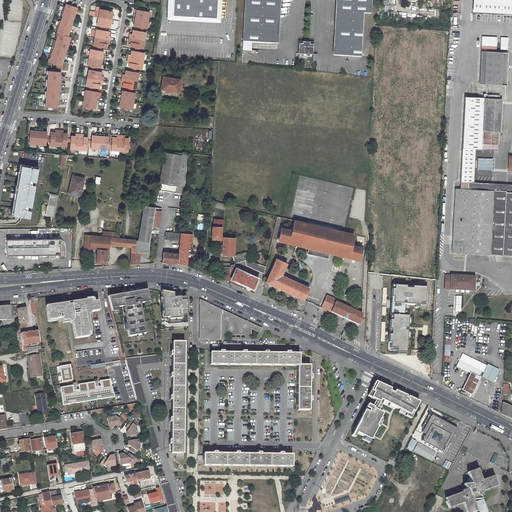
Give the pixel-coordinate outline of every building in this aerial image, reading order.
[(217,18),(217,0),(173,0),(173,16),(217,18)] [(245,0),(243,41),(250,41),(273,42),(279,37),(280,0),(245,0)] [(336,0),(333,49),(338,55),(361,56),(363,12),(371,13),(371,0),(336,0)] [(511,0),(472,0),(472,9),(511,10),(511,0)] [(62,66),(63,66),(64,62),(72,37),(69,36),(79,7),(67,3),(66,6),(65,6),(62,15),(63,15),(62,20),(61,20),(59,25),(58,29),(59,30),(49,61),(58,64),(62,66)] [(101,9),(99,17),(114,20),(115,16),(113,16),(114,11),(109,10),(104,10),(101,9)] [(148,21),(150,12),(147,12),(142,11),(137,10),(136,14),(134,14),(133,18),(148,21)] [(114,20),(99,17),(98,26),(101,26),(106,27),(111,28),(111,24),(114,24),(114,20)] [(148,21),(133,18),(132,22),(135,22),(134,27),(139,28),(144,28),(147,29),(148,21)] [(100,30),(97,29),(95,37),(111,40),(112,36),(109,36),(110,32),(105,31),(100,30)] [(138,31),(133,30),(133,34),(130,34),(130,38),(145,41),(146,32),(143,32),(138,31)] [(111,40),(95,37),(93,46),(97,47),(102,47),(107,48),(108,44),(110,45),(111,40)] [(145,41),(130,38),(129,42),(131,43),(130,47),(135,48),(140,49),(143,49),(145,41)] [(299,40),(298,53),(313,54),(314,41),(299,40)] [(91,49),(90,57),(105,60),(106,56),(103,55),(104,51),(101,51),(96,50),(91,49)] [(129,54),(128,58),(143,61),(145,53),(140,52),(135,51),(132,50),(131,54),(129,54)] [(509,53),(487,52),(485,84),(507,86),(509,53)] [(105,60),(90,57),(88,66),(93,67),(98,68),(101,68),(102,64),(104,64),(105,60)] [(143,61),(128,58),(127,63),(130,63),(129,67),(132,68),(136,69),(142,70),(143,61)] [(93,70),(90,69),(88,78),(104,81),(104,76),(102,76),(103,72),(98,71),(93,70)] [(57,71),(49,70),(49,72),(48,72),(47,75),(47,80),(48,81),(48,82),(48,84),(47,84),(46,93),(47,93),(47,94),(47,96),(45,96),(45,104),(46,104),(46,106),(59,107),(62,71),(57,71)] [(131,71),(126,70),(125,74),(123,74),(122,78),(138,81),(139,72),(136,72),(131,71)] [(163,77),(161,90),(169,91),(170,89),(179,91),(180,81),(163,77)] [(104,81),(88,78),(87,86),(90,87),(94,88),(100,89),(100,84),(103,85),(104,81)] [(138,81),(122,78),(122,82),(124,83),(123,87),(128,88),(133,89),(136,89),(138,81)] [(89,90),(86,89),(85,98),(100,101),(101,96),(98,96),(99,92),(94,91),(89,90)] [(119,98),(134,101),(135,93),(132,92),(128,91),(123,90),(122,95),(119,94),(119,98)] [(461,177),(474,178),(475,150),(478,97),(466,97),(461,177)] [(502,99),(478,97),(475,150),(499,150),(502,99)] [(100,101),(85,98),(83,106),(86,107),(91,108),(96,109),(97,104),(99,105),(100,101)] [(134,101),(119,98),(118,102),(120,103),(119,107),(125,108),(129,109),(132,109),(134,101)] [(39,144),(40,128),(36,128),(35,130),(31,130),(31,135),(30,140),(30,143),(39,144)] [(44,129),(40,128),(39,144),(47,145),(47,141),(48,137),(48,131),(44,131),(44,129)] [(59,146),(60,130),(56,130),(56,132),(51,132),(51,137),(51,142),(50,145),(59,146)] [(64,130),(60,130),(59,146),(67,146),(68,143),(68,138),(69,133),(64,133),(64,130)] [(100,149),(101,133),(97,133),(97,135),(92,135),(92,140),(91,145),(91,148),(100,149)] [(105,134),(101,133),(100,149),(108,150),(108,147),(109,142),(109,137),(105,136),(105,134)] [(79,149),(80,134),(76,134),(76,136),(72,136),(71,139),(71,143),(71,149),(79,149)] [(85,134),(80,134),(79,149),(88,150),(88,145),(89,140),(89,137),(84,137),(85,134)] [(117,137),(112,137),(112,142),(112,147),(111,150),(120,151),(121,135),(117,135),(117,137)] [(126,136),(121,135),(120,151),(129,151),(129,148),(129,143),(130,138),(125,138),(126,136)] [(188,163),(188,155),(181,153),(181,155),(164,152),(158,190),(184,194),(188,163)] [(61,154),(59,167),(64,168),(67,155),(61,154)] [(476,158),(476,169),(492,170),(492,158),(476,158)] [(40,167),(21,164),(20,171),(21,172),(20,178),(18,178),(17,185),(19,186),(18,193),(16,200),(14,200),(12,215),(30,218),(31,210),(28,209),(28,206),(32,207),(36,185),(32,184),(33,181),(37,182),(40,167)] [(71,175),(67,194),(80,197),(85,178),(71,175)] [(474,178),(461,177),(461,181),(468,182),(467,189),(456,188),(452,252),(511,254),(511,191),(473,190),(474,178)] [(49,194),(45,216),(54,217),(58,196),(49,194)] [(215,201),(215,208),(225,210),(226,204),(215,201)] [(136,240),(135,244),(135,252),(139,252),(144,252),(149,252),(149,241),(150,234),(152,227),(155,210),(155,207),(143,205),(137,240),(136,240)] [(155,210),(152,227),(159,228),(161,211),(155,210)] [(212,226),(211,239),(222,240),(222,237),(222,227),(224,227),(225,220),(224,220),(215,219),(214,226),(212,226)] [(281,227),(278,241),(296,246),(308,249),(307,254),(308,254),(322,257),(328,258),(329,254),(360,261),(363,248),(363,247),(363,246),(354,244),(355,235),(356,234),(336,229),(294,219),(294,221),(292,229),(281,227)] [(165,236),(165,239),(179,241),(179,242),(180,233),(165,232),(165,236)] [(180,233),(179,242),(192,243),(193,234),(180,233)] [(84,234),(83,250),(89,250),(90,249),(96,249),(98,236),(90,235),(84,234)] [(96,249),(94,263),(106,264),(107,251),(109,250),(110,245),(118,246),(119,238),(102,236),(98,236),(96,249)] [(222,240),(221,255),(235,256),(236,238),(222,237),(222,240)] [(37,239),(7,239),(7,255),(61,254),(60,238),(52,238),(37,239)] [(119,238),(118,246),(131,247),(135,244),(136,240),(119,238)] [(179,253),(178,264),(187,266),(189,243),(192,243),(179,242),(178,253),(179,253)] [(131,247),(130,265),(139,264),(139,252),(135,252),(135,244),(131,247)] [(162,263),(168,264),(178,264),(179,253),(178,253),(163,252),(162,263)] [(235,256),(233,257),(234,264),(245,261),(245,259),(245,253),(240,255),(237,255),(235,256)] [(304,301),(310,288),(308,287),(283,275),(288,264),(277,258),(265,283),(304,301)] [(245,261),(246,266),(264,274),(265,267),(245,259),(245,261)] [(222,263),(221,272),(229,273),(230,265),(230,263),(222,263)] [(221,272),(220,277),(230,282),(236,267),(234,264),(230,265),(229,273),(221,272)] [(236,267),(230,282),(254,293),(260,278),(236,267)] [(474,282),(474,277),(446,275),(445,289),(474,291),(474,286),(477,286),(477,282),(474,282)] [(425,306),(427,288),(392,286),(387,346),(390,346),(390,350),(395,350),(395,354),(405,354),(408,316),(403,316),(404,305),(425,306)] [(150,306),(148,289),(109,297),(114,314),(124,312),(129,338),(147,335),(142,307),(150,306)] [(170,318),(182,317),(182,312),(187,311),(186,299),(181,300),(180,296),(174,297),(174,292),(161,290),(164,317),(169,317),(170,318)] [(326,295),(320,308),(343,319),(342,321),(345,322),(346,320),(358,326),(361,319),(362,314),(336,303),(338,300),(326,295)] [(70,320),(73,322),(74,324),(72,324),(74,338),(89,336),(88,333),(91,332),(88,315),(91,312),(99,311),(98,301),(92,302),(91,299),(72,302),(73,306),(70,306),(69,308),(68,302),(61,304),(56,304),(57,305),(50,306),(46,307),(48,320),(56,319),(56,318),(62,317),(63,321),(70,320)] [(258,338),(262,328),(199,299),(199,339),(244,340),(258,338)] [(0,305),(0,319),(13,319),(13,317),(11,306),(11,305),(0,305)] [(19,324),(29,323),(27,307),(18,309),(18,316),(19,324)] [(40,342),(39,331),(20,333),(21,345),(40,342)] [(175,460),(183,459),(185,342),(172,342),(171,350),(169,350),(169,354),(170,354),(170,355),(171,355),(171,373),(169,373),(169,376),(170,376),(170,378),(171,378),(171,395),(169,395),(169,398),(170,398),(170,400),(171,400),(171,417),(169,417),(169,420),(170,420),(170,422),(171,422),(171,439),(169,439),(169,442),(170,442),(170,444),(171,444),(171,453),(175,453),(175,460)] [(210,353),(210,365),(299,365),(299,411),(311,411),(311,401),(313,401),(313,398),(311,398),(311,379),(314,379),(314,375),(313,375),(313,374),(312,374),(312,365),(301,365),(301,353),(298,353),(291,353),(291,351),(289,351),(289,352),(287,352),(287,353),(270,353),(270,351),(268,351),(268,352),(266,352),(266,353),(248,353),(248,351),(246,351),(246,352),(244,352),(244,353),(226,353),(226,351),(224,351),(223,352),(221,352),(221,353),(210,353)] [(42,376),(39,355),(28,357),(30,371),(33,371),(33,378),(42,376)] [(156,448),(160,447),(136,365),(159,362),(159,355),(126,358),(153,454),(157,452),(156,448)] [(459,361),(457,366),(476,375),(479,370),(459,361)] [(69,365),(58,367),(61,382),(72,380),(69,365)] [(488,365),(482,376),(493,381),(499,370),(488,365)] [(418,400),(374,378),(365,395),(410,417),(418,400)] [(72,385),(60,388),(63,405),(114,397),(109,379),(99,381),(100,386),(94,387),(94,382),(77,385),(78,390),(73,391),(72,385)] [(47,409),(44,392),(37,394),(39,410),(37,410),(38,414),(47,413),(46,409),(47,409)] [(384,411),(366,402),(351,432),(370,441),(384,411)] [(511,406),(511,405),(505,403),(505,404),(502,403),(501,414),(508,417),(511,418),(511,406)] [(428,415),(427,417),(442,424),(443,422),(428,415)] [(118,416),(108,417),(110,427),(115,426),(117,423),(120,425),(124,419),(121,417),(121,418),(118,416)] [(442,424),(427,417),(421,429),(423,430),(422,433),(425,435),(421,442),(441,453),(444,447),(446,448),(456,429),(443,422),(442,424)] [(129,436),(139,434),(137,425),(134,423),(135,421),(132,419),(127,426),(130,427),(128,431),(129,436)] [(82,432),(72,434),(75,451),(85,449),(82,432)] [(56,437),(45,438),(46,449),(44,450),(45,456),(47,456),(47,454),(49,453),(48,449),(58,447),(56,437)] [(30,439),(20,441),(20,445),(18,445),(19,448),(21,448),(21,452),(32,451),(30,441),(30,439)] [(42,450),(41,439),(30,441),(32,451),(32,452),(40,450),(41,455),(43,455),(43,456),(45,456),(44,450),(42,450)] [(139,439),(130,441),(131,446),(133,448),(132,451),(138,455),(140,452),(139,451),(141,448),(139,439)] [(101,440),(92,441),(93,450),(96,452),(95,454),(98,456),(103,450),(100,447),(102,444),(101,440)] [(124,452),(120,453),(122,463),(133,461),(136,457),(129,452),(128,455),(124,452)] [(205,456),(205,467),(293,467),(293,455),(284,455),(284,452),(280,452),(280,453),(279,453),(279,455),(262,455),(262,452),(258,452),(258,453),(257,453),(257,455),(240,455),(240,453),(236,453),(235,453),(235,455),(217,455),(217,453),(214,453),(214,454),(213,454),(213,456),(205,456)] [(117,464),(116,454),(111,455),(109,458),(106,456),(101,463),(104,464),(105,463),(108,465),(117,464)] [(69,475),(91,471),(90,462),(67,465),(69,472),(69,475)] [(56,464),(46,466),(48,477),(55,476),(58,476),(56,464)] [(135,473),(137,480),(150,477),(148,470),(135,473)] [(482,483),(477,471),(467,475),(473,490),(467,492),(467,491),(462,493),(462,494),(446,500),(450,510),(464,505),(466,511),(481,511),(481,509),(482,508),(482,507),(480,502),(478,501),(474,502),(473,498),(477,496),(477,497),(483,495),(483,494),(498,489),(494,479),(482,483)] [(35,473),(19,475),(21,485),(32,483),(32,484),(37,483),(35,473)] [(123,476),(125,483),(137,480),(135,473),(123,476)] [(11,478),(2,480),(4,491),(14,489),(11,478)] [(177,511),(169,482),(161,484),(169,511),(177,511)] [(113,483),(93,487),(96,502),(110,499),(109,494),(116,492),(113,483)] [(88,489),(74,492),(76,505),(90,502),(88,490),(88,489)] [(90,502),(91,507),(97,506),(96,502),(92,489),(88,490),(90,502)] [(48,491),(51,506),(62,503),(60,495),(56,496),(55,490),(48,491)] [(38,494),(41,507),(40,507),(40,511),(55,511),(55,508),(53,508),(53,507),(52,507),(51,506),(48,491),(41,493),(41,494),(38,494)] [(157,491),(147,494),(149,504),(160,501),(157,491)] [(134,503),(134,505),(136,511),(144,511),(141,501),(134,503)]
